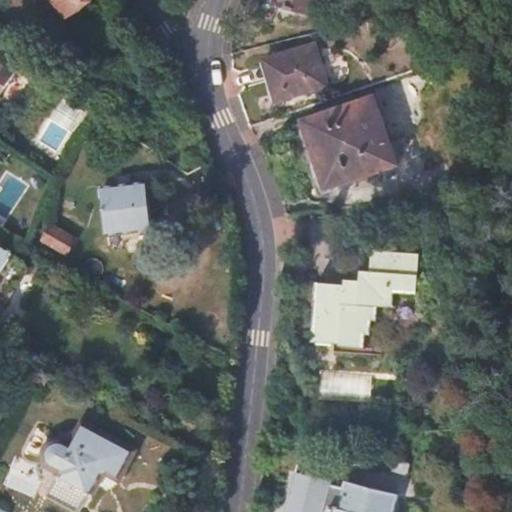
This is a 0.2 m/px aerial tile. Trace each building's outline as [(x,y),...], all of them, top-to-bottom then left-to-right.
[(89,0),(57,0),(69,16),(89,0)] [(277,0),(276,4),(317,15),(321,0),(277,0)] [(318,45),(266,61),(278,100),(329,85),(318,45)] [(0,92),(14,72),(0,61),(0,92)] [(373,100),(293,127),(315,192),(395,167),(373,100)] [(197,145),(184,157),(190,163),(201,150),(197,145)] [(145,180),(100,185),(106,233),(150,227),(145,180)] [(50,224),(42,237),(65,250),(73,238),(50,224)] [(0,251),(0,270),(9,258),(0,251)] [(344,286),(318,283),(313,330),(319,330),(311,341),(339,343),(339,346),(364,347),(366,335),(369,335),(370,322),(376,323),(377,308),(391,309),(393,295),(415,297),(419,256),(372,252),(370,272),(360,272),(359,281),(344,280),(344,286)] [(231,409),(235,373),(192,355),(178,388),(231,409)] [(323,375),(322,395),(369,397),(370,377),(323,375)] [(107,474),(122,444),(85,424),(74,444),(68,441),(65,440),(61,439),(57,439),(54,440),(51,442),(48,445),(46,449),(45,454),(45,458),(47,462),(50,465),(54,468),(60,471),(59,474),(92,491),(94,487),(97,487),(102,478),(100,475),(100,473),(103,472),(107,474)] [(330,509),(329,511),(395,511),(400,492),(346,482),(345,484),(329,481),(322,508),(330,509)]
